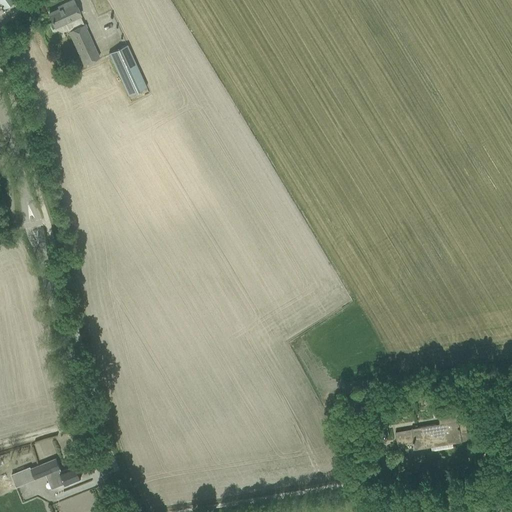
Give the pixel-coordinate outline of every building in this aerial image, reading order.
[(0,0),(0,9),(12,0),(0,0)] [(63,7),(49,14),(55,26),(68,20),(72,30),(69,31),(84,64),(99,58),(79,15),(80,15),(73,0),(62,5),(63,7)] [(108,53),(128,96),(146,88),(127,45),(108,53)] [(468,440),(465,422),(458,423),(455,408),(438,411),(440,424),(411,429),(411,430),(395,433),(396,440),(405,438),(406,443),(413,441),(413,442),(415,449),(431,446),(430,442),(451,438),(452,443),(468,440)] [(49,473),(55,487),(64,483),(65,486),(80,479),(75,466),(60,472),(59,469),(60,469),(56,459),(30,469),(35,479),(49,473)] [(11,475),(16,487),(22,484),(17,472),(11,475)]
